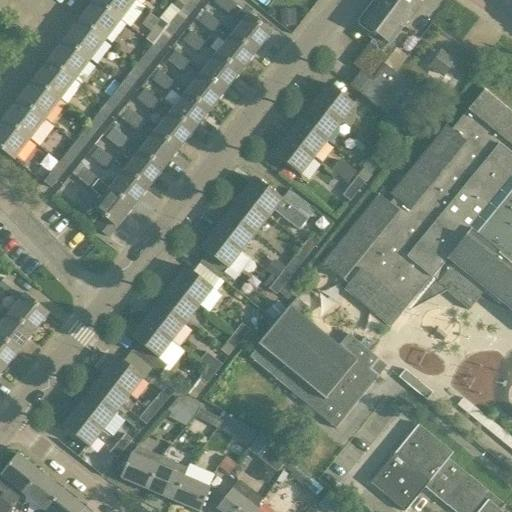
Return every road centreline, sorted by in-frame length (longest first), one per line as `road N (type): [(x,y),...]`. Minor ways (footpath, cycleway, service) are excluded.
road 1 (unclassified): [(102,305),(347,0)]
road 2 (residential): [(102,305),(0,190)]
road 3 (unclassified): [(8,424),(102,305)]
road 4 (residential): [(8,424),(112,511)]
